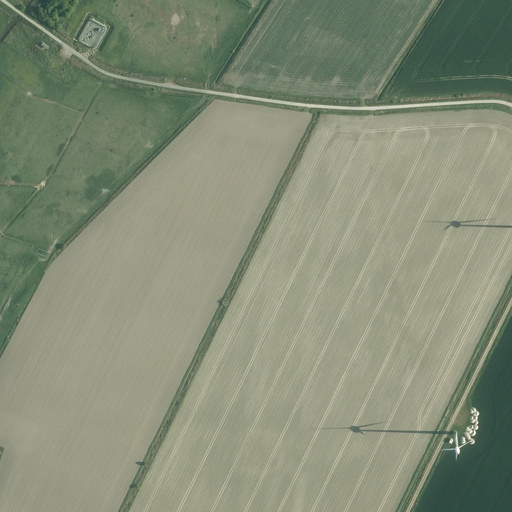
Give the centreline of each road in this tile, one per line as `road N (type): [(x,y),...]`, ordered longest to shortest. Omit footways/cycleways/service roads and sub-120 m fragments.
road 1 (unclassified): [(511,104),(351,108),(170,86),(109,74),(27,17)]
road 2 (track): [(511,302),(408,511)]
